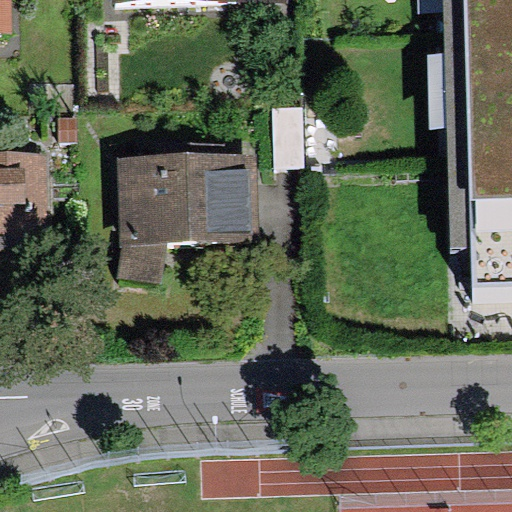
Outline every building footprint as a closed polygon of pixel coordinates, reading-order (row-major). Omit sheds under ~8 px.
[(0,0),(0,39),(13,39),(11,0),(0,0)] [(108,0),(109,10),(285,6),(284,0),(108,0)] [(511,0),(442,0),(450,263),(475,262),(476,299),(511,298),(511,0)] [(303,111),(273,112),(275,173),(305,172),(303,111)] [(0,260),(54,259),(51,155),(0,157),(0,260)] [(121,170),(123,251),(117,278),(162,287),(170,250),(257,247),(254,166),(211,167),(121,170)]
